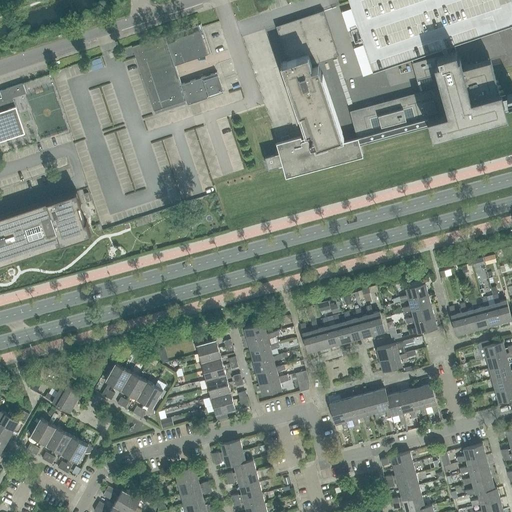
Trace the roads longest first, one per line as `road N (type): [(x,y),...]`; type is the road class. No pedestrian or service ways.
road 1 (primary): [(511,179),(0,319)]
road 2 (primary): [(0,342),(511,203)]
road 3 (residential): [(79,511),(116,461),(309,408),(325,463),(459,426)]
road 4 (unclassified): [(0,67),(196,0)]
